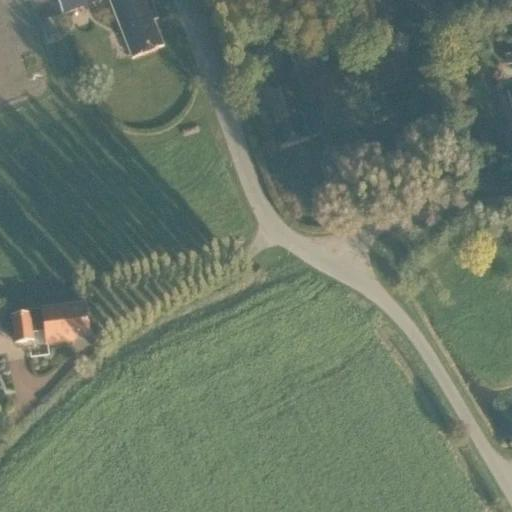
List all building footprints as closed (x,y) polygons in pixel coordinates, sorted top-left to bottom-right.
[(100,3),(99,0),(53,0),(61,18),(100,3)] [(108,0),(131,61),(162,50),(153,23),(156,22),(148,0),(108,0)] [(370,0),(347,0),(356,36),(378,31),(370,0)] [(59,36),(53,19),(42,23),(48,40),(59,36)] [(408,80),(402,55),(378,61),(385,86),(408,80)] [(343,96),(335,69),(318,74),(319,80),(300,86),(306,106),(343,96)] [(304,115),(293,79),(257,90),(265,117),(271,115),(281,148),(307,140),(307,138),(321,134),(314,112),(304,115)] [(43,332),(46,349),(73,345),(73,340),(89,338),(84,305),(29,313),(29,317),(11,319),(15,345),(32,343),(31,334),(43,332)]
